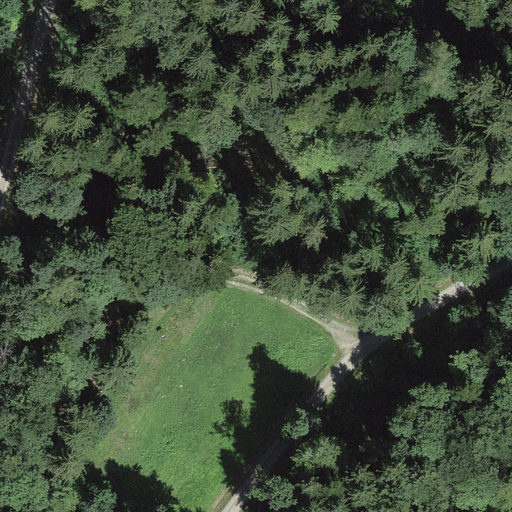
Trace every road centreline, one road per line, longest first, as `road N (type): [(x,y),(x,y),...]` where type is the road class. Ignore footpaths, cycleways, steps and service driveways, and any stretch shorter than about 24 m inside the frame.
road 1 (track): [(228,511),(337,373),(383,332),(511,259)]
road 2 (track): [(48,0),(4,122),(0,159)]
